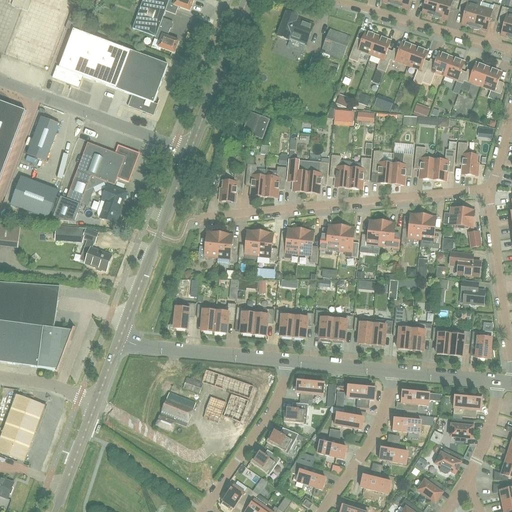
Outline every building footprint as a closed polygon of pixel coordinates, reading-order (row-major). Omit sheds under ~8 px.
[(22,11),(26,0),(13,0),(11,6),(22,11)] [(143,0),(132,29),(140,32),(143,26),(153,30),(158,31),(157,34),(167,38),(167,37),(173,22),(162,18),(165,12),(175,15),(178,8),(168,4),(167,6),(163,4),(152,0),(143,0)] [(178,8),(190,12),(194,0),(152,0),(163,4),(167,6),(168,4),(178,8)] [(396,0),(395,6),(408,10),(410,0),(396,0)] [(423,0),(426,1),(422,14),(434,17),(439,0),(423,0)] [(451,8),(456,9),(459,0),(452,0),(453,0),(452,0),(439,0),(434,17),(447,21),(451,8)] [(461,25),(474,28),(480,8),(467,4),(468,0),(462,0),(459,10),(465,12),(461,25)] [(490,19),(496,21),(500,7),(494,5),(493,6),(481,3),(480,8),(474,28),(486,32),(490,19)] [(511,10),(502,8),(499,21),(504,23),(501,36),(511,39),(511,10)] [(289,40),(305,46),(313,24),(297,18),(298,17),(286,12),(277,36),(289,41),(289,40)] [(143,26),(140,32),(155,37),(151,48),(160,51),(161,49),(174,54),(179,42),(167,37),(167,38),(157,34),(158,31),(153,30),(143,26)] [(330,29),(322,52),(342,60),(351,37),(330,29)] [(108,87),(122,49),(73,30),(59,68),(56,67),(52,79),(78,89),(82,78),(108,87)] [(371,56),(378,37),(365,32),(362,41),(356,39),(349,59),(357,63),(361,52),(371,56)] [(388,40),(378,37),(371,56),(380,60),(377,70),(385,73),(394,49),(392,52),(388,50),(390,45),(386,44),(388,40)] [(399,51),(394,49),(385,73),(390,60),(408,66),(415,47),(405,44),(404,47),(401,46),(399,51)] [(425,51),(415,47),(408,66),(417,70),(412,82),(421,85),(422,83),(431,60),(430,60),(429,63),(424,61),(426,56),(423,55),(425,51)] [(168,66),(129,51),(122,49),(108,87),(132,96),(128,107),(153,117),(158,105),(153,104),(168,66)] [(431,60),(422,83),(430,86),(435,73),(445,77),(452,58),(442,54),(441,58),(437,57),(435,62),(431,60)] [(339,66),(325,62),(312,58),(309,68),(336,76),(339,66)] [(462,84),(462,85),(468,70),(467,70),(466,73),(461,71),(463,66),(460,65),(461,61),(452,58),(445,77),(462,84)] [(472,72),(468,70),(462,85),(463,85),(464,81),(482,88),(489,68),(479,65),(477,68),(474,67),(472,72)] [(498,72),(489,68),(482,88),(500,94),(500,95),(504,84),(498,82),(500,77),(497,76),(498,72)] [(336,105),(346,109),(350,99),(340,95),(336,105)] [(367,107),(370,98),(361,95),(358,104),(367,107)] [(0,102),(0,179),(25,112),(0,102)] [(385,103),(382,110),(389,113),(392,105),(385,103)] [(334,120),(335,109),(330,109),(326,120),(334,120)] [(358,128),(359,113),(339,112),(338,128),(358,128)] [(250,113),(242,132),(262,140),(270,120),(250,113)] [(403,127),(417,128),(418,118),(404,117),(403,127)] [(46,162),(60,125),(41,118),(27,155),(46,162)] [(492,139),(493,130),(479,128),(478,137),(492,139)] [(235,134),(233,140),(240,143),(243,137),(235,134)] [(435,161),(433,181),(443,182),(443,178),(447,178),(447,173),(453,173),(455,152),(456,143),(449,142),(448,151),(446,151),(445,162),(435,161)] [(115,154),(87,144),(66,200),(81,205),(81,204),(91,177),(114,186),(117,178),(128,183),(139,155),(118,147),(115,154)] [(465,172),(465,176),(478,177),(479,164),(477,164),(477,156),(467,155),(468,144),(458,144),(456,166),(462,166),(462,172),(465,172)] [(422,180),(433,181),(435,161),(425,160),(426,149),(416,148),(414,170),(420,170),(419,176),(423,176),(422,180)] [(382,164),(383,153),(374,152),(372,174),(378,175),(377,180),(380,180),(380,184),(390,185),(392,165),(382,164)] [(393,154),(392,165),(390,185),(401,186),(401,182),(405,182),(405,177),(411,178),(413,156),(393,154)] [(348,189),(350,169),(340,168),(341,157),(332,156),(330,178),(335,179),(335,184),(338,184),(338,188),(348,189)] [(254,193),(254,197),(264,198),(266,178),(256,177),(257,166),(254,165),(254,158),(247,157),(246,165),(247,165),(245,187),(251,187),(251,193),(254,193)] [(360,170),(350,169),(348,189),(359,190),(359,186),(362,187),(363,181),(369,182),(371,160),(361,159),(360,170)] [(293,183),(293,188),(296,189),(296,193),(306,194),(309,162),(289,161),(287,182),(293,183)] [(309,162),(306,194),(316,195),(317,191),(320,191),(321,186),(327,186),(329,164),(309,162)] [(276,179),(266,178),(264,198),(274,199),(275,195),(278,195),(279,190),(284,190),(286,168),(277,168),(276,179)] [(242,195),(244,173),(235,172),(234,183),(223,182),(222,190),(220,189),(219,202),(232,203),(232,199),(236,199),(236,194),(242,195)] [(21,177),(11,206),(48,219),(58,191),(21,177)] [(99,218),(101,219),(113,224),(120,206),(124,194),(106,187),(104,194),(101,202),(98,212),(98,215),(99,218)] [(85,195),(81,204),(87,206),(90,197),(85,195)] [(61,198),(53,220),(75,221),(81,205),(66,200),(61,198)] [(445,214),(444,225),(458,226),(458,229),(464,229),(464,227),(472,228),(474,212),(451,210),(451,215),(445,214)] [(421,240),(423,217),(410,216),(409,229),(403,229),(401,243),(408,244),(408,239),(421,240)] [(436,219),(423,217),(421,240),(433,241),(433,245),(439,245),(441,233),(435,232),(436,219)] [(367,245),(380,246),(382,224),(369,222),(368,236),(362,235),(361,248),(367,248),(367,245)] [(395,225),(382,224),(380,246),(392,248),(392,251),(398,252),(400,239),(394,239),(395,225)] [(333,250),(339,251),(341,229),(328,227),(327,241),(321,240),(319,255),(331,256),(333,250)] [(89,254),(86,263),(85,264),(95,268),(96,271),(101,272),(103,271),(106,272),(112,257),(91,249),(93,244),(94,244),(98,234),(86,230),(56,228),(55,240),(82,243),(83,240),(87,241),(84,252),(89,254)] [(3,234),(0,234),(0,246),(22,248),(23,229),(3,229),(3,234)] [(354,230),(341,229),(339,251),(345,252),(345,257),(357,259),(359,244),(353,243),(354,230)] [(292,254),(298,255),(301,232),(288,231),(286,244),(280,243),(279,258),(291,259),(292,254)] [(310,263),(316,264),(318,247),(312,247),(314,233),(301,232),(298,255),(310,256),(310,263)] [(245,255),(258,256),(260,234),(247,233),(246,246),(240,245),(238,258),(245,259),(245,255)] [(479,233),(469,234),(471,248),(481,247),(479,233)] [(205,257),(217,258),(220,235),(207,234),(205,247),(199,247),(198,259),(205,260),(205,257)] [(273,235),(260,234),(258,256),(270,258),(270,261),(276,262),(278,249),(272,249),(273,235)] [(233,237),(220,235),(217,258),(229,259),(229,263),(236,263),(237,251),(231,250),(233,237)] [(472,262),(473,256),(451,254),(450,265),(458,266),(457,275),(479,277),(481,263),(472,262)] [(426,280),(427,268),(419,267),(417,279),(426,280)] [(437,289),(448,290),(448,281),(437,280),(437,289)] [(0,363),(38,368),(57,371),(57,372),(58,372),(70,340),(69,340),(71,331),(54,329),(60,288),(0,283),(0,363)] [(477,307),(477,305),(483,306),(485,292),(476,291),(477,284),(462,283),(460,303),(470,304),(470,306),(471,307),(475,308),(477,307)] [(195,318),(196,305),(177,303),(175,320),(173,320),(171,327),(174,327),(174,330),(175,330),(175,329),(187,330),(186,331),(187,331),(188,317),(195,318)] [(216,307),(214,334),(214,333),(226,334),(226,335),(228,321),(234,322),(235,306),(229,305),(228,309),(216,307)] [(203,319),(201,332),(202,332),(214,333),(213,333),(214,334),(216,307),(198,306),(196,318),(203,319)] [(253,336),(256,310),(237,308),(236,321),(242,321),(241,335),(241,334),(253,336)] [(410,352),(413,325),(407,325),(407,319),(405,309),(395,308),(393,336),(399,337),(398,350),(410,351),(410,352)] [(256,310),(253,336),(265,337),(266,337),(267,324),(273,324),(275,311),(261,309),(261,316),(256,315),(256,310)] [(292,339),(295,313),(276,311),(275,324),(281,324),(280,338),(281,338),(281,337),(292,338),(292,339)] [(332,342),(334,315),(334,321),(327,320),(328,312),(316,311),(315,326),(321,327),(319,340),(320,340),(322,340),(321,342),(330,343),(330,341),(332,341),(332,342)] [(293,338),(304,339),(304,340),(305,340),(306,327),(313,327),(314,315),(295,313),(292,339),(293,339),(293,338)] [(353,317),(334,315),(332,342),(332,341),(334,341),(334,344),(342,344),(342,342),(344,342),(344,343),(346,329),(352,330),(353,317)] [(354,331),(360,332),(358,346),(359,346),(359,345),(361,345),(361,347),(369,348),(369,346),(371,346),(371,347),(373,321),(355,319),(354,331)] [(373,321),(371,347),(371,346),(373,346),(373,348),(381,349),(381,347),(383,347),(383,348),(384,348),(385,335),(391,335),(392,323),(373,321)] [(419,326),(413,325),(410,352),(410,351),(422,352),(422,353),(423,353),(424,339),(430,340),(432,325),(419,323),(419,326)] [(449,357),(452,330),(433,329),(432,341),(438,342),(437,355),(437,356),(437,355),(449,356),(449,357)] [(461,358),(462,358),(463,344),(469,345),(471,332),(464,332),(463,337),(452,336),(452,331),(452,330),(449,357),(450,357),(450,356),(461,357),(461,358)] [(479,333),(472,333),(471,345),(477,346),(476,359),(477,359),(488,360),(488,361),(489,361),(489,358),(493,359),(492,351),(490,351),(491,339),(490,339),(490,340),(479,339),(479,333)] [(202,384),(203,384),(249,400),(253,388),(206,372),(203,383),(202,384)] [(186,379),(185,384),(201,389),(203,384),(202,384),(186,379)] [(303,380),(297,379),(296,385),(297,385),(296,394),(300,394),(300,400),(309,401),(312,402),(313,396),(323,397),(324,385),(303,383),(303,380)] [(369,401),(374,402),(375,393),(376,393),(376,387),(369,386),(369,389),(348,387),(347,399),(357,400),(356,408),(369,409),(369,401)] [(406,405),(405,411),(418,412),(418,406),(428,407),(429,395),(408,393),(409,390),(402,389),(401,395),(402,395),(401,404),(406,405)] [(176,424),(186,428),(196,405),(170,395),(160,418),(157,426),(159,426),(159,428),(161,428),(163,428),(173,432),(176,424)] [(45,407),(35,403),(17,396),(0,439),(0,453),(24,463),(45,407)] [(231,396),(223,418),(240,424),(248,402),(231,396)] [(476,412),(481,412),(481,403),(482,403),(483,397),(476,397),(476,400),(455,398),(453,416),(462,417),(475,419),(476,412)] [(210,399),(205,414),(220,419),(226,404),(210,399)] [(307,420),(308,408),(308,405),(299,404),(292,404),(294,404),(294,410),(285,409),(285,411),(283,412),(284,421),(284,423),(304,425),(304,424),(304,420),(307,420)] [(362,431),(363,423),(364,419),(356,418),(357,412),(344,410),(343,416),(337,415),(335,426),(362,431)] [(419,422),(419,416),(404,415),(403,421),(394,420),(393,432),(420,434),(421,423),(419,422)] [(468,427),(469,421),(452,420),(450,438),(455,438),(455,442),(465,443),(466,439),(472,440),(473,428),(468,427)] [(290,450),(294,443),(298,435),(283,429),(282,429),(284,430),(281,436),(273,431),(272,433),(270,432),(267,441),(267,443),(266,443),(286,453),(286,452),(288,449),(290,450)] [(340,441),(315,435),(312,440),(314,442),(320,443),(317,454),(344,461),(346,449),(339,447),(340,441)] [(379,461),(406,466),(407,458),(411,459),(413,448),(391,444),(390,451),(381,449),(379,461)] [(434,464),(441,468),(439,471),(440,473),(445,475),(447,475),(449,472),(455,475),(461,464),(456,462),(459,456),(444,449),(441,454),(439,453),(434,464)] [(505,450),(503,454),(508,456),(505,464),(511,466),(511,454),(508,453),(509,451),(505,450)] [(272,471),(278,462),(280,460),(267,451),(269,452),(266,457),(258,452),(257,453),(255,453),(251,461),(251,463),(267,474),(268,474),(267,474),(270,470),(272,471)] [(320,470),(296,462),(289,472),(292,474),(298,476),(296,483),(322,491),(326,480),(318,477),(320,470)] [(511,466),(505,464),(502,475),(494,472),(494,481),(508,482),(508,478),(511,479),(511,466)] [(387,483),(389,477),(373,473),(372,479),(363,477),(360,488),(389,495),(391,484),(387,483)] [(14,484),(0,479),(0,496),(8,500),(14,484)] [(442,494),(440,492),(438,491),(442,486),(431,479),(428,484),(425,481),(418,491),(435,504),(442,494)] [(500,493),(502,503),(511,501),(511,489),(507,490),(507,486),(493,485),(493,494),(500,493)] [(244,493),(234,486),(227,496),(225,495),(221,501),(223,502),(221,504),(229,510),(231,508),(234,509),(240,500),(245,503),(253,492),(248,488),(244,493)] [(262,499),(253,492),(245,503),(250,507),(246,511),(261,511),(265,508),(259,504),(262,499)] [(398,504),(401,499),(396,495),(393,500),(398,504)] [(312,505),(306,500),(302,505),(309,510),(312,505)] [(421,511),(405,500),(401,505),(405,509),(403,511),(421,511)] [(511,511),(511,501),(502,503),(503,511),(511,511)]
